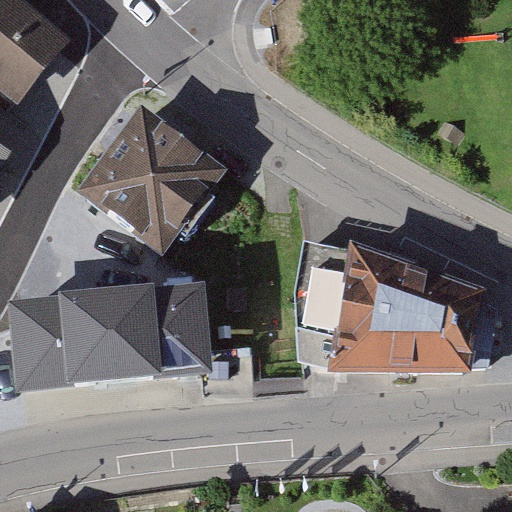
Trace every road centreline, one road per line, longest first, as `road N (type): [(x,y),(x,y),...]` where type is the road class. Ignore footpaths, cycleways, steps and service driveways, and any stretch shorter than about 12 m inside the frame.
road 1 (tertiary): [(0,467),(186,433),(511,413)]
road 2 (tertiary): [(511,268),(270,136),(145,36)]
road 3 (residential): [(145,36),(120,55),(0,282)]
